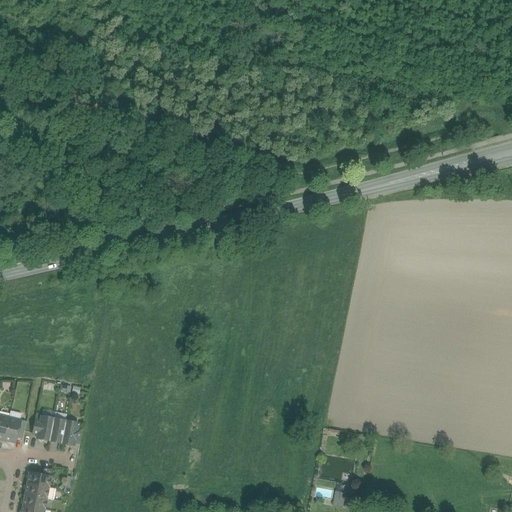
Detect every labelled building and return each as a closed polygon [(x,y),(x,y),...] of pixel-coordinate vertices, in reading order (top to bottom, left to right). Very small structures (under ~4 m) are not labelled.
[(10,413),(9,418),(21,421),(22,416),(10,413)] [(9,418),(0,416),(0,439),(3,441),(9,418)] [(49,442),(53,419),(41,417),(40,422),(37,436),(37,440),(49,442)] [(21,421),(9,418),(3,441),(15,443),(16,439),(21,421)] [(65,422),(53,419),(49,442),(61,444),(65,422)] [(26,423),(21,421),(16,439),(22,440),(26,423)] [(37,436),(40,422),(34,421),(32,435),(37,436)] [(77,424),(65,422),(61,444),(73,447),(74,443),(76,429),(77,424)] [(80,444),(82,430),(76,429),(74,443),(80,444)] [(55,471),(43,469),(42,475),(42,476),(51,477),(54,478),(55,471)] [(42,475),(29,473),(26,484),(49,488),(51,477),(42,476),(42,475)] [(49,488),(26,484),(24,495),(47,499),(49,488)] [(346,493),(338,492),(338,493),(337,495),(337,499),(344,500),(346,493)] [(47,499),(24,495),(22,506),(45,510),(47,499)] [(344,500),(337,499),(335,507),(343,508),(344,500)]
